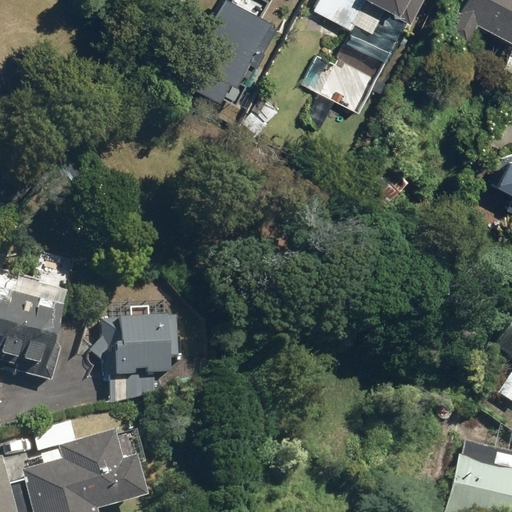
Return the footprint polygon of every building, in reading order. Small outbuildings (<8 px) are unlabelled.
[(218,0),(181,73),(222,94),(231,76),(240,81),(275,11),(254,0),(218,0)] [(319,0),(316,7),(352,26),(355,21),(375,31),(387,7),(411,20),(421,0),(319,0)] [(511,0),(462,0),(448,28),(468,38),(479,18),(511,35),(511,0)] [(511,148),(506,145),(487,181),(511,194),(511,148)] [(0,372),(2,366),(43,380),(75,289),(0,262),(0,372)] [(511,314),(491,347),(511,359),(511,364),(496,390),(511,400),(511,314)] [(109,403),(119,403),(155,394),(155,373),(172,372),(171,354),(181,354),(180,315),(101,317),(102,335),(90,349),(103,360),(103,374),(108,374),(109,403)] [(37,452),(40,465),(24,470),(34,511),(100,511),(99,507),(150,493),(136,440),(120,444),(116,431),(76,441),(70,420),(31,430),(37,452)] [(511,511),(511,448),(464,439),(448,511),(511,511)] [(0,511),(19,511),(3,455),(0,455),(0,511)]
